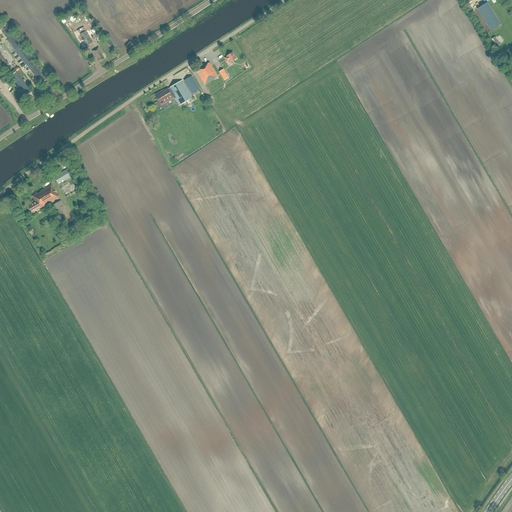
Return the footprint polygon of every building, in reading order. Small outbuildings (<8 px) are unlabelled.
[(487,3),(477,9),(491,30),(501,24),(487,3)] [(64,20),(68,25),(76,20),(72,14),(64,20)] [(41,83),(47,79),(9,26),(2,31),(41,83)] [(77,31),(80,35),(86,31),(88,30),(85,26),(77,31)] [(104,39),(102,35),(95,26),(91,29),(96,39),(99,42),(104,39)] [(86,31),(80,35),(79,35),(86,46),(93,42),(86,31)] [(99,47),(93,50),(99,61),(104,59),(101,54),(102,53),(99,47)] [(227,57),(225,58),(227,62),(229,61),(231,63),(237,59),(232,52),(226,56),(227,57)] [(0,64),(3,69),(8,65),(0,53),(0,64)] [(17,66),(22,62),(18,56),(13,60),(17,66)] [(196,71),(205,85),(218,77),(209,63),(196,71)] [(223,69),(219,72),(221,75),(224,80),(229,78),(223,69)] [(16,72),(10,77),(24,96),(31,91),(16,72)] [(192,76),(184,80),(187,86),(191,94),(195,91),(200,89),(195,81),(192,76)] [(174,99),(175,99),(179,106),(192,98),(182,81),(162,92),(161,91),(155,95),(159,101),(161,99),(164,103),(173,98),(174,99)] [(68,169),(54,177),(58,184),(72,176),(68,169)] [(35,202),(28,206),(32,213),(39,208),(39,209),(58,198),(51,185),(32,196),(35,202)] [(53,206),(64,226),(72,221),(61,201),(53,206)]
